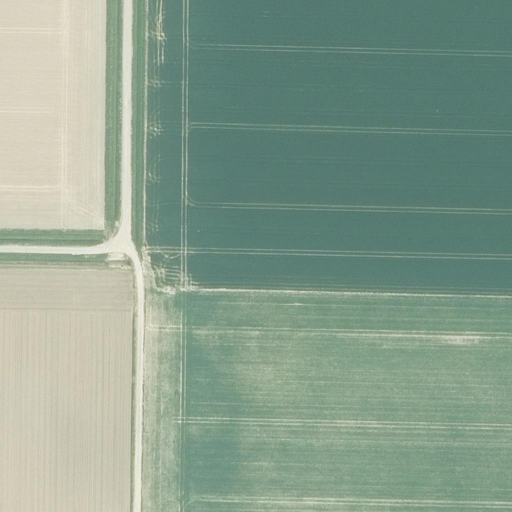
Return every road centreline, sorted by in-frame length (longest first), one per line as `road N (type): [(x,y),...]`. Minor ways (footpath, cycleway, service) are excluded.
road 1 (unclassified): [(136,511),(139,279),(132,255),(116,241)]
road 2 (unclassified): [(116,241),(124,225),(126,0)]
